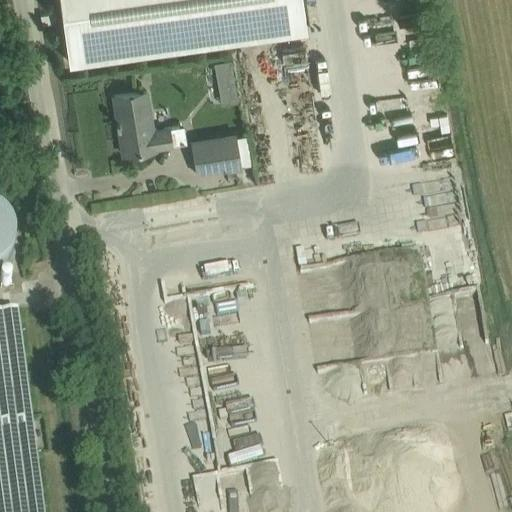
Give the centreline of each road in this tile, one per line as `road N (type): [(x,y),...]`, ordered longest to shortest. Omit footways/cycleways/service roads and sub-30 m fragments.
road 1 (unclassified): [(103,511),(20,0)]
road 2 (unknown): [(272,191),(267,228),(305,511)]
road 3 (unknown): [(180,511),(119,217)]
road 4 (unknown): [(341,0),(357,117),(351,173),(331,190),(272,191)]
road 5 (unknown): [(119,217),(272,191)]
